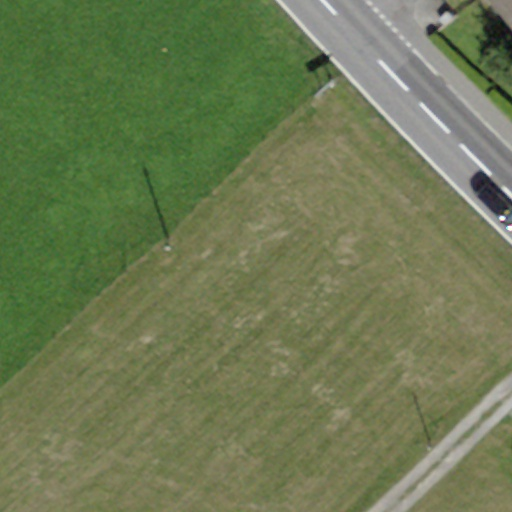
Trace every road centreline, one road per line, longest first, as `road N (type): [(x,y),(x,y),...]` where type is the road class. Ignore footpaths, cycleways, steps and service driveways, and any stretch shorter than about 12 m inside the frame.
road 1 (secondary): [(318,0),(511,200)]
road 2 (track): [(393,511),(511,393)]
